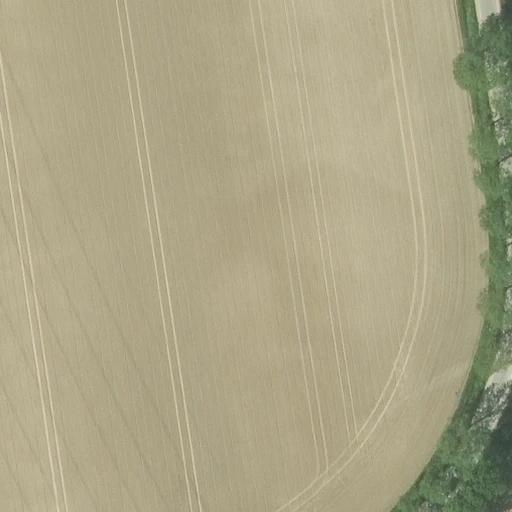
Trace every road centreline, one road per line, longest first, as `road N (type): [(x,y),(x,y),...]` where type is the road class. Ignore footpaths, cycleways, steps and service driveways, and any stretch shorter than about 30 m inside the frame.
road 1 (tertiary): [(426,511),(478,445),(511,360)]
road 2 (tertiary): [(511,122),(491,0)]
